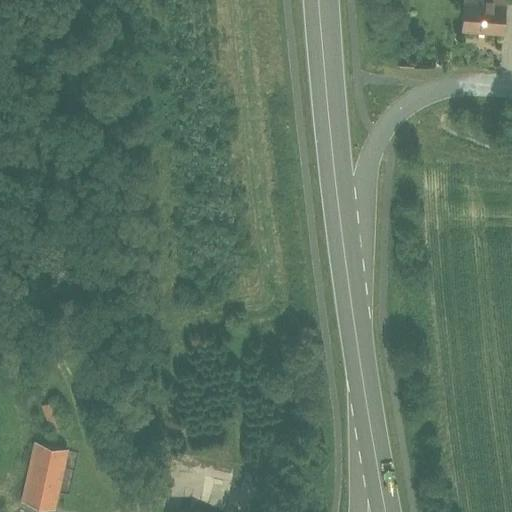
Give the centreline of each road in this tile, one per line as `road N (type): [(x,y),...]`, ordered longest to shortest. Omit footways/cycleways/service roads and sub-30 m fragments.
road 1 (primary): [(350,284),(365,168),(381,128),(431,92),(505,88)]
road 2 (primary): [(326,0),(350,284)]
road 3 (primary): [(350,284),(373,418)]
